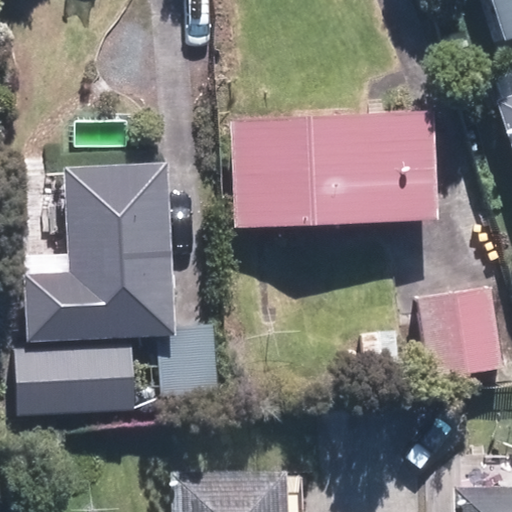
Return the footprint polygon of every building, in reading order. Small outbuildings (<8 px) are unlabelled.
[(362,81),(352,48),(289,66),(298,99),(362,81)] [(238,115),(243,218),(443,209),(439,105),(238,115)] [(185,320),(178,151),(76,155),(81,269),(40,270),(43,325),(185,320)] [(499,283),(422,292),(432,373),(509,363),(499,283)] [(142,339),(18,342),(19,410),(144,407),(142,339)] [(291,511),(290,460),(181,464),(183,511),(291,511)] [(511,511),(511,486),(465,487),(465,511),(511,511)]
